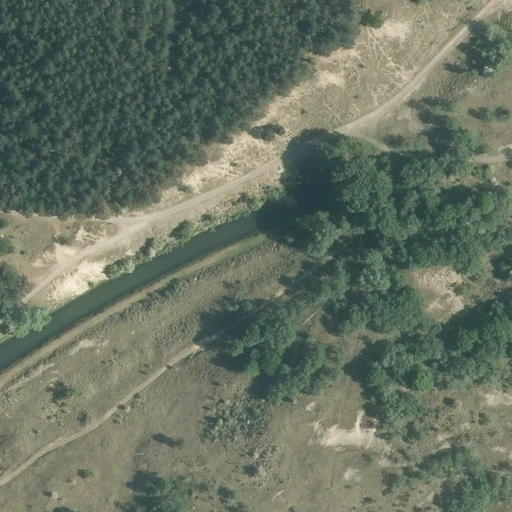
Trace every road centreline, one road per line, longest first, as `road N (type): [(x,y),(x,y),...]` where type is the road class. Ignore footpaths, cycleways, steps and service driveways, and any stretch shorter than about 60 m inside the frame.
road 1 (track): [(145,221),(353,125)]
road 2 (track): [(353,125),(389,103),(495,0)]
road 3 (track): [(0,319),(60,269),(145,221)]
road 4 (track): [(0,206),(145,221)]
